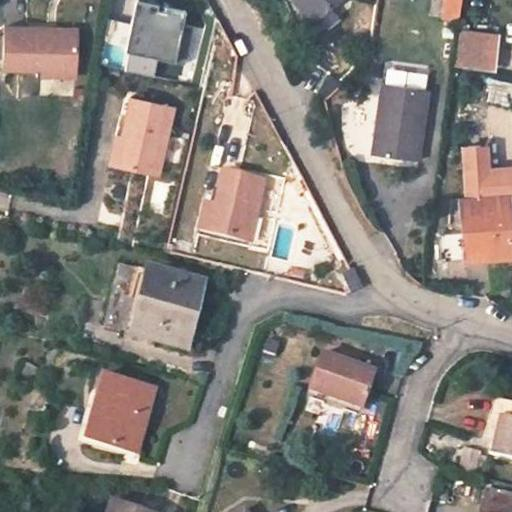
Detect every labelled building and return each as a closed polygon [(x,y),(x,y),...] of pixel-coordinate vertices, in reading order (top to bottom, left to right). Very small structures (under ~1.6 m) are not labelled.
[(292,0),(311,24),(316,20),(299,0),(292,0)] [(299,0),(316,20),(340,0),(299,0)] [(461,0),(445,0),(442,20),(458,22),(461,0)] [(171,78),(174,63),(185,65),(192,27),(182,25),(185,12),(164,7),(163,11),(139,6),(126,69),(171,78)] [(130,22),(105,18),(102,40),(127,44),(130,22)] [(78,32),(6,28),(4,69),(42,71),(76,73),(78,32)] [(495,72),(499,36),(462,32),(458,68),(495,72)] [(487,101),(511,105),(511,81),(491,78),(487,101)] [(373,155),(419,161),(428,91),(382,85),(373,155)] [(173,111),(131,101),(123,139),(122,140),(127,141),(120,168),(158,177),(173,111)] [(110,166),(120,168),(127,141),(122,140),(123,139),(117,137),(110,166)] [(461,253),(485,251),(486,258),(511,256),(505,199),(511,197),(511,167),(486,170),(484,146),(462,148),(467,201),(462,201),(465,234),(439,236),(441,262),(462,260),(461,253)] [(259,182),(222,173),(214,209),(209,234),(245,243),(259,182)] [(214,209),(203,206),(197,232),(209,234),(214,209)] [(462,260),(486,258),(485,251),(461,253),(462,260)] [(120,264),(105,327),(185,346),(201,284),(120,264)] [(363,289),(355,271),(343,276),(351,294),(363,289)] [(268,338),(263,351),(275,356),(280,343),(268,338)] [(321,353),(308,390),(362,409),(375,372),(321,353)] [(20,376),(29,381),(34,384),(40,373),(26,365),(20,376)] [(84,438),(137,453),(154,391),(101,376),(84,438)] [(511,403),(496,399),(487,433),(496,436),(491,454),(511,459),(511,403)] [(480,453),(464,449),(459,471),(475,475),(480,453)] [(511,511),(511,509),(486,503),(483,511),(511,511)]
